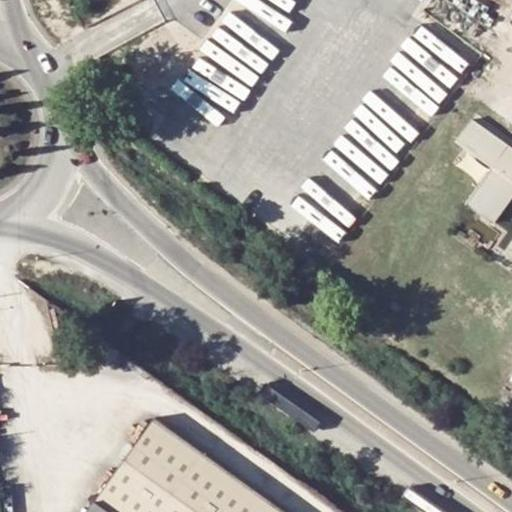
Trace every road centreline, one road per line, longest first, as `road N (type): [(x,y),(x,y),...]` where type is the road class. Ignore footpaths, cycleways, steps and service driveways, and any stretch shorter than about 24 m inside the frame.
road 1 (secondary): [(511,502),(169,247),(62,127)]
road 2 (secondary): [(8,212),(44,224),(215,327),(472,511)]
